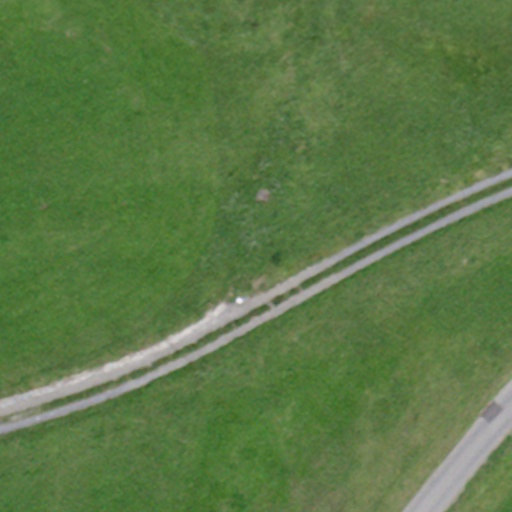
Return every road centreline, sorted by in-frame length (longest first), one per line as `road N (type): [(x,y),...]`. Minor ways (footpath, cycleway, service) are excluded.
road 1 (track): [(0,420),(209,338),(511,184)]
road 2 (unclassified): [(511,409),(424,511)]
